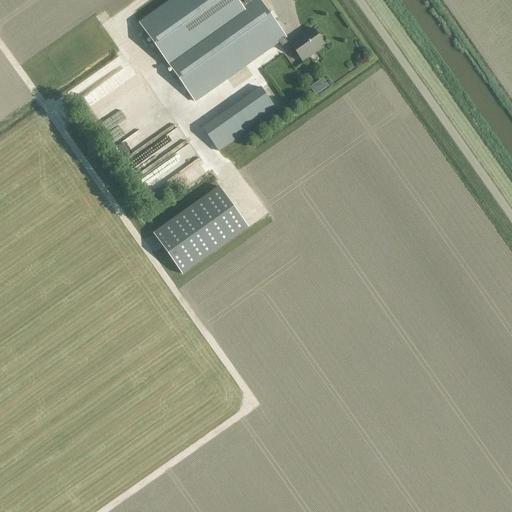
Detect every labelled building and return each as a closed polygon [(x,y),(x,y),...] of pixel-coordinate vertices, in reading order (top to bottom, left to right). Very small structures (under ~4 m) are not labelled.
[(174,0),(140,24),(163,56),(195,102),(279,43),(285,52),(292,47),(303,61),(317,51),(315,50),(323,44),(322,43),(321,43),(313,31),(313,30),(312,29),(300,37),(299,36),(289,42),(290,43),(289,44),(285,39),(286,38),(259,0),(174,0)] [(118,88),(141,71),(133,60),(110,77),(118,88)] [(277,111),(260,88),(203,128),(219,151),(277,111)] [(102,105),(109,115),(130,102),(124,91),(102,105)] [(156,117),(164,127),(174,119),(166,109),(156,117)] [(124,128),(117,119),(109,126),(116,135),(124,128)] [(227,156),(237,150),(233,144),(223,150),(227,156)] [(219,185),(154,231),(183,272),(248,226),(219,185)]
